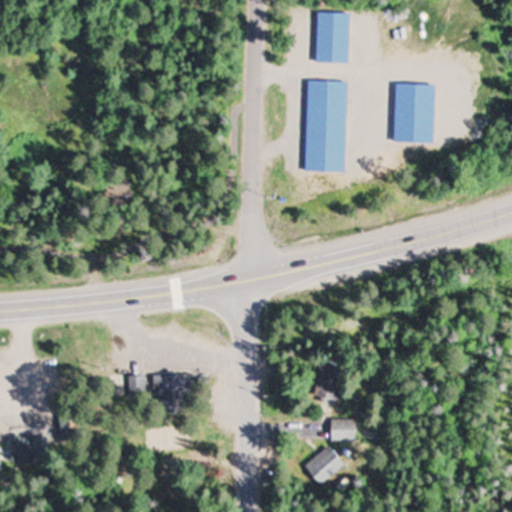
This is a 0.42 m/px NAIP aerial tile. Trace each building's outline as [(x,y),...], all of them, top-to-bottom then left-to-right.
[(336,103),(352,103),(352,81),(336,81),(336,103)] [(351,369),(345,399),(321,394),(324,384),(328,363),(334,365),(351,369)] [(195,377),(195,383),(199,383),(199,393),(197,393),(197,400),(189,400),(189,415),(160,415),(160,377),(195,377)] [(150,378),(150,395),(135,395),(136,378),(150,378)] [(86,442),(67,443),(67,438),(65,418),(84,416),(86,436),(86,442)] [(361,422),(360,443),(335,442),(336,421),(361,422)] [(54,435),(55,439),(55,464),(21,464),(21,448),(15,443),(16,443),(22,436),(25,439),(40,439),(40,435),(54,435)] [(350,468),(327,488),(311,469),(334,449),(350,468)]
